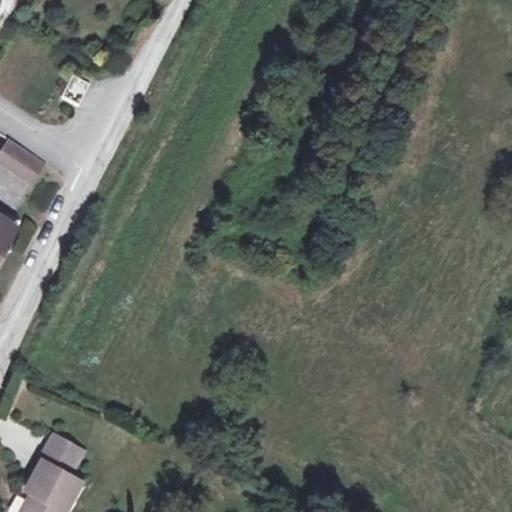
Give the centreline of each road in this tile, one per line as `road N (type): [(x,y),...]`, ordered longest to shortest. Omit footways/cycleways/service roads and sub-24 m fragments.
road 1 (unclassified): [(0,348),(89,171)]
road 2 (unclassified): [(89,171),(180,0)]
